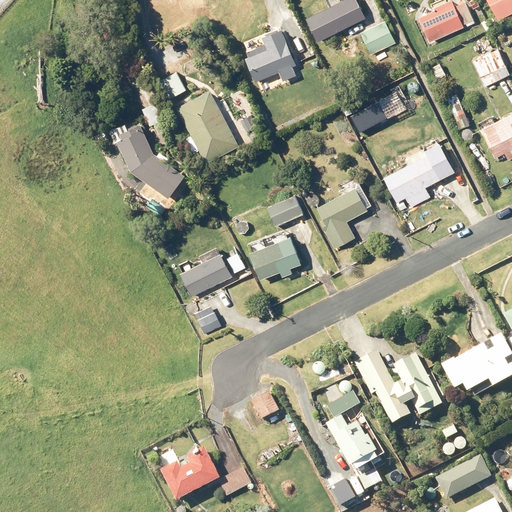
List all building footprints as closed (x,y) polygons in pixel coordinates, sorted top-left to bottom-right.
[(355,0),(336,0),(304,17),(316,41),(364,17),(355,0)] [(431,10),(417,16),(428,41),(462,26),(450,0),(445,0),(430,7),(431,10)] [(464,0),(463,0),(454,4),(463,23),(473,19),(464,0)] [(511,0),(486,0),(497,19),(507,14),(509,17),(511,15),(511,0)] [(382,20),(359,32),(370,54),(393,42),(382,20)] [(243,56),(262,99),(273,95),(265,75),(277,70),(281,80),(294,74),(290,65),(294,63),(278,25),(254,36),(258,45),(244,51),(246,55),(243,56)] [(290,36),(299,56),(308,52),(299,32),(290,36)] [(496,47),(472,59),(484,85),(509,73),(496,47)] [(438,62),(430,67),(436,78),(444,73),(438,62)] [(308,68),(316,84),(317,84),(322,85),(328,99),(332,97),(317,64),(308,68)] [(157,80),(166,98),(184,89),(175,71),(157,80)] [(416,78),(405,84),(411,95),(421,89),(416,78)] [(179,114),(189,134),(184,137),(191,150),(197,147),(204,162),(237,145),(220,112),(228,108),(223,99),(215,103),(207,89),(172,107),(176,116),(179,114)] [(445,97),(458,127),(468,123),(455,93),(445,97)] [(140,108),(143,114),(140,116),(144,123),(146,122),(148,125),(163,118),(154,101),(140,108)] [(511,114),(510,111),(479,128),(494,156),(503,152),(507,159),(511,156),(511,152),(511,151),(511,114)] [(115,139),(128,170),(166,197),(183,174),(164,160),(166,156),(157,150),(155,153),(150,150),(137,120),(124,126),(122,121),(111,126),(116,138),(115,139)] [(252,121),(247,124),(250,129),(255,126),(252,121)] [(429,197),(423,186),(452,171),(437,141),(424,149),(423,147),(404,156),(408,164),(382,177),(395,201),(404,196),(410,207),(429,197)] [(341,193),(316,206),(322,218),(318,220),(333,248),(353,236),(345,220),(366,208),(365,206),(369,204),(355,178),(338,188),(341,193)] [(293,193),(265,205),(274,225),(302,212),(293,193)] [(402,199),(395,203),(399,211),(406,207),(402,199)] [(436,203),(423,209),(427,216),(440,210),(436,203)] [(245,219),(235,223),(239,234),(249,230),(245,219)] [(284,268),(289,266),(277,238),(247,250),(259,279),(276,271),(277,274),(285,270),(284,268)] [(197,253),(201,261),(179,272),(190,295),(231,275),(215,244),(197,253)] [(210,304),(194,312),(204,332),(220,324),(210,304)] [(511,307),(501,313),(511,333),(511,335),(506,339),(511,350),(511,307)] [(511,357),(499,333),(440,364),(452,387),(461,382),(465,390),(486,378),(490,385),(511,373),(511,357)] [(413,352),(391,363),(400,379),(393,383),(376,350),(353,362),(370,393),(373,392),(389,422),(408,412),(403,402),(409,399),(417,414),(440,403),(413,352)] [(347,380),(337,385),(349,409),(359,404),(347,380)] [(249,400),(259,419),(277,410),(268,390),(249,400)] [(324,423),(346,465),(349,464),(352,469),(382,453),(361,414),(349,420),(344,412),(324,423)] [(452,424),(441,430),(445,438),(456,432),(452,424)] [(461,433),(439,446),(446,460),(469,447),(461,433)] [(175,460),(158,469),(174,500),(217,477),(201,446),(184,455),(188,462),(179,467),(175,460)] [(479,454),(434,477),(445,499),(490,475),(479,454)] [(360,481),(355,484),(359,492),(380,480),(373,466),(357,475),(360,481)] [(505,466),(495,470),(498,477),(508,474),(505,466)] [(241,467),(218,480),(226,495),(249,482),(241,467)] [(477,487),(465,494),(471,506),(483,499),(477,487)] [(500,511),(493,498),(464,511),(500,511)] [(188,511),(183,502),(173,508),(175,511),(188,511)]
